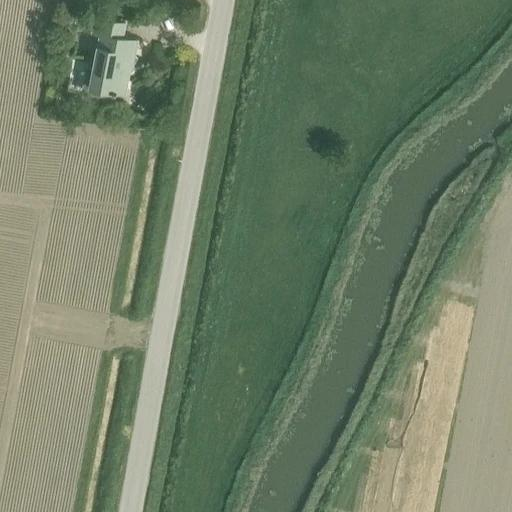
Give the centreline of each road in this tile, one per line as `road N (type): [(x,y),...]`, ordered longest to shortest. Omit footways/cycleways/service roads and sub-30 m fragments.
road 1 (tertiary): [(132,511),(223,0)]
road 2 (track): [(334,511),(511,180)]
